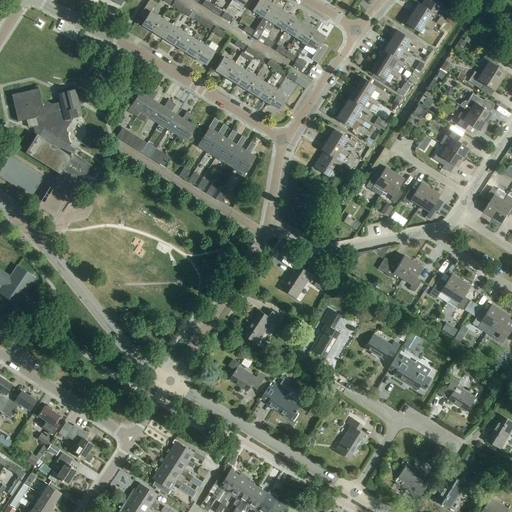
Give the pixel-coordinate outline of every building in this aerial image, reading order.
[(263,18),(272,4),(264,0),(258,0),(252,11),(263,18)] [(432,13),(434,15),(439,7),(447,13),(449,10),(433,0),(424,0),(420,6),(432,13)] [(153,32),(162,19),(150,12),(155,5),(148,1),(138,17),(145,21),(142,26),(153,32)] [(180,12),(184,7),(175,1),(172,7),(180,12)] [(210,11),(213,7),(205,2),(202,6),(210,11)] [(263,18),(255,32),(252,36),(262,43),(265,38),(274,25),(282,11),(272,4),(263,18)] [(412,15),(433,28),(435,24),(428,20),(432,13),(420,6),(418,5),(412,15)] [(184,7),(180,12),(189,17),(193,12),(184,7)] [(213,7),(210,11),(219,17),(222,12),(213,7)] [(285,31),(293,18),(282,11),(274,25),(285,31)] [(230,24),(233,19),(224,14),(221,18),(230,24)] [(201,26),(205,20),(196,15),(193,20),(201,26)] [(431,32),(433,28),(412,15),(405,25),(419,34),(423,27),(431,32)] [(295,38),(304,24),(293,18),(285,31),(295,38)] [(163,39),(172,25),(162,19),(153,32),(163,39)] [(205,20),(201,26),(210,31),(214,25),(205,20)] [(306,45),(314,31),(304,24),(295,38),(306,45)] [(174,46),(183,32),(172,25),(163,39),(174,46)] [(243,31),(252,36),(255,32),(246,26),(243,31)] [(221,38),(225,32),(216,27),(212,32),(221,38)] [(314,31),(306,45),(316,51),(311,60),(317,64),(327,48),(322,45),(326,38),(314,31)] [(390,41),(404,50),(408,43),(416,48),(418,45),(397,31),(390,41)] [(183,32),(174,46),(185,52),(193,39),(183,32)] [(265,38),(262,43),(271,48),(274,43),(265,38)] [(196,59),(204,45),(193,39),(185,52),(196,59)] [(243,50),(246,45),(237,40),(234,45),(243,50)] [(461,40),(458,45),(463,48),(466,43),(461,40)] [(411,55),(404,50),(390,41),(383,52),(397,60),(398,60),(402,53),(409,58),(411,55)] [(204,45),(196,59),(206,66),(218,47),(213,43),(210,49),(204,45)] [(494,45),(491,52),(504,57),(506,49),(494,45)] [(284,56),(287,51),(278,46),(275,51),(284,56)] [(245,51),(254,57),(257,52),(248,47),(245,51)] [(292,61),(295,56),(287,51),(284,56),(292,61)] [(257,52),(254,57),(263,62),(266,58),(257,52)] [(407,66),(398,60),(397,60),(383,52),(377,62),(391,71),(391,70),(396,74),(400,67),(405,70),(407,66)] [(483,71),(500,82),(506,73),(496,66),(499,61),(487,53),(483,58),(489,62),(483,71)] [(226,78),(234,64),(224,58),(215,71),(226,78)] [(303,68),(306,63),(298,58),(295,62),(303,68)] [(275,70),(278,66),(269,60),(266,65),(275,70)] [(396,74),(391,70),(391,71),(377,62),(370,72),(373,74),(384,81),(389,74),(398,80),(401,76),(396,74)] [(419,62),(414,71),(419,74),(424,65),(419,62)] [(237,84),(245,71),(234,64),(226,78),(237,84)] [(278,66),(275,70),(284,76),(287,71),(278,66)] [(247,91),(256,77),(245,71),(237,84),(247,91)] [(408,81),(414,85),(421,75),(414,71),(408,81)] [(442,80),(445,74),(441,71),(437,77),(442,80)] [(494,91),(500,82),(483,71),(479,76),(474,73),(468,82),(480,90),(484,85),(494,91)] [(295,83),(298,78),(289,72),(286,77),(295,83)] [(462,82),(466,77),(460,73),(457,78),(462,82)] [(382,84),(384,81),(373,74),(371,77),(382,84)] [(256,77),(247,91),(258,98),(267,84),(256,77)] [(368,83),(362,79),(356,89),(370,98),(373,92),(378,95),(382,97),(385,93),(382,92),(368,83)] [(269,104),(277,91),(267,84),(258,98),(269,104)] [(398,89),(396,92),(403,97),(409,87),(405,84),(400,90),(398,89)] [(137,118),(153,91),(149,89),(145,95),(140,92),(127,112),(137,118)] [(379,103),(374,101),(370,98),(356,89),(349,99),(363,108),(367,102),(376,107),(379,103)] [(52,105),(41,99),(39,90),(12,96),(18,123),(27,121),(28,129),(35,127),(37,136),(26,153),(61,176),(61,175),(79,187),(92,166),(74,155),(76,151),(70,147),(72,144),(70,143),(67,130),(73,120),(83,117),(76,91),(58,95),(60,103),(52,105)] [(149,119),(159,104),(153,100),(157,94),(153,91),(137,118),(146,123),(149,119)] [(277,91),(269,104),(280,111),(288,98),(277,91)] [(485,102),(472,94),(469,99),(470,100),(467,103),(466,102),(461,105),(460,106),(469,111),(486,123),(492,113),(481,107),(485,102)] [(397,96),(393,102),(396,104),(398,101),(400,102),(402,99),(397,96)] [(427,98),(422,105),(428,110),(433,102),(427,98)] [(349,99),(343,109),(357,118),(361,111),(367,115),(369,112),(363,108),(349,99)] [(159,104),(149,119),(158,125),(172,103),(168,101),(164,107),(159,104)] [(168,131),(178,115),(172,112),(176,106),(172,103),(158,125),(168,131)] [(343,109),(336,120),(350,128),(354,121),(363,127),(365,123),(357,118),(343,109)] [(469,111),(468,113),(466,116),(460,113),(457,118),(459,119),(456,124),(474,136),(477,131),(480,132),(486,123),(469,111)] [(177,137),(191,115),(187,113),(183,119),(178,115),(168,131),(177,137)] [(177,137),(186,143),(196,127),(190,123),(194,117),(191,115),(177,137)] [(389,128),(392,122),(381,116),(378,122),(389,128)] [(206,152),(218,134),(213,131),(219,122),(214,119),(208,129),(209,129),(198,147),(206,152)] [(215,158),(227,139),(223,136),(228,128),(223,125),(218,134),(206,152),(215,158)] [(122,141),(128,132),(123,129),(117,138),(122,141)] [(446,147),(463,158),(469,149),(459,142),(462,137),(450,129),(446,135),(452,138),(446,147)] [(327,141),(342,150),(346,143),(354,148),(356,144),(334,130),(327,141)] [(225,164),(237,145),(232,142),(237,134),(233,131),(227,139),(215,158),(225,164)] [(127,144),(132,136),(132,135),(128,132),(122,141),(127,144)] [(234,170),(246,151),(241,148),(247,139),(242,137),(237,145),(225,164),(234,170)] [(137,138),(131,147),(136,150),(142,141),(137,138)] [(335,160),(339,153),(347,158),(349,154),(342,150),(327,141),(321,151),(323,153),(335,160)] [(246,151),(234,170),(244,176),(256,157),(251,154),(256,146),(252,142),(246,151)] [(151,159),(157,149),(147,143),(140,153),(150,160),(151,159)] [(426,147),(420,143),(416,148),(422,152),(426,147)] [(457,168),(463,158),(446,147),(440,156),(436,154),(433,159),(443,166),(447,161),(457,168)] [(150,160),(155,162),(161,152),(157,149),(150,160)] [(345,166),(335,160),(323,153),(313,168),(333,181),(337,174),(331,170),(335,164),(343,169),(345,166)] [(166,155),(160,165),(165,169),(172,158),(166,155)] [(503,163),(500,168),(505,171),(508,167),(503,163)] [(380,195),(395,173),(385,167),(381,173),(379,171),(376,176),(374,174),(366,187),(371,190),(380,195)] [(185,180),(190,171),(185,168),(180,177),(185,180)] [(395,173),(380,195),(381,196),(384,191),(393,196),(390,200),(396,203),(402,193),(397,190),(404,179),(395,173)] [(194,186),(199,177),(194,174),(189,183),(194,186)] [(203,192),(208,183),(203,179),(198,189),(203,192)] [(419,206),(430,189),(421,183),(414,193),(409,190),(403,201),(408,204),(410,201),(419,206)] [(213,198),(218,189),(212,185),(207,194),(213,198)] [(493,218),(507,195),(498,189),(497,191),(492,188),(485,198),(490,201),(484,212),(493,218)] [(437,199),(440,195),(430,189),(419,206),(428,212),(425,218),(430,221),(437,210),(432,207),(437,199)] [(333,206),(340,196),(333,192),(327,202),(333,206)] [(511,198),(507,195),(493,218),(502,224),(509,213),(511,215),(511,198)] [(392,208),(386,204),(381,213),(387,217),(392,208)] [(445,204),(438,214),(445,218),(452,208),(445,204)] [(354,221),(350,228),(355,231),(360,224),(354,221)] [(402,279),(413,262),(404,256),(397,266),(390,262),(384,273),(395,280),(397,276),(402,279)] [(385,258),(378,269),(384,273),(390,262),(385,258)] [(413,262),(402,279),(411,285),(409,289),(414,292),(421,282),(416,278),(423,268),(413,262)] [(10,277),(0,270),(0,293),(17,304),(34,278),(17,266),(10,277)] [(311,284),(315,278),(297,266),(282,290),(296,299),(308,282),(311,284)] [(446,303),(461,280),(451,274),(451,275),(445,272),(439,281),(438,281),(429,295),(436,299),(437,297),(446,303)] [(328,287),(317,280),(314,285),(324,292),(328,287)] [(461,280),(446,303),(456,309),(457,307),(462,311),(469,300),(463,297),(470,286),(461,280)] [(464,311),(469,314),(475,305),(470,302),(464,311)] [(475,305),(469,314),(474,317),(480,308),(475,305)] [(490,328),(501,311),(491,305),(485,315),(480,312),(472,324),(477,328),(480,322),(490,328)] [(15,314),(15,315),(25,322),(25,321),(30,313),(20,307),(15,314)] [(280,317),(268,309),(265,315),(258,311),(241,336),(256,346),(272,321),(276,323),(280,317)] [(325,360),(340,334),(334,330),(341,317),(328,310),(321,323),(325,325),(310,351),(325,360)] [(511,328),(511,320),(509,319),(510,317),(501,311),(490,328),(486,333),(502,344),(511,328)] [(455,331),(446,325),(443,330),(452,335),(455,331)] [(403,343),(407,336),(400,332),(396,338),(403,343)] [(411,334),(407,340),(414,344),(418,338),(411,334)] [(391,346),(373,335),(364,350),(383,361),(387,354),(393,358),(400,346),(393,342),(391,346)] [(492,362),(502,368),(506,362),(495,355),(492,362)] [(402,361),(396,358),(389,371),(394,374),(393,377),(417,392),(419,389),(424,392),(431,379),(427,376),(430,370),(416,361),(414,364),(404,358),(402,361)] [(256,378),(238,367),(240,364),(233,359),(228,367),(235,371),(228,382),(246,394),(251,387),(256,390),(264,379),(258,375),(256,378)] [(0,410),(2,411),(12,395),(8,393),(13,386),(0,377),(0,391),(1,393),(0,395),(0,410)] [(465,413),(475,398),(457,387),(459,383),(453,379),(442,397),(448,400),(447,401),(465,413)] [(265,394),(262,399),(268,403),(267,405),(283,415),(282,417),(292,424),(299,414),(295,412),(299,406),(301,404),(304,399),(291,391),(286,398),(281,395),(284,391),(278,388),(272,384),(269,388),(266,393),(265,394)] [(12,395),(2,411),(11,417),(19,404),(30,411),(36,401),(35,401),(36,400),(36,398),(32,395),(30,396),(30,397),(21,392),(17,399),(12,395)] [(52,408),(49,406),(47,406),(46,407),(45,406),(40,414),(36,411),(33,416),(37,418),(38,416),(39,417),(40,417),(46,421),(42,427),(53,435),(59,425),(55,423),(60,416),(52,411),(52,410),(52,408)] [(500,450),(511,431),(511,422),(501,415),(485,440),(500,450)] [(350,461),(366,436),(359,432),(363,426),(351,418),(347,424),(350,427),(335,451),(350,461)] [(73,427),(66,423),(59,434),(65,438),(66,436),(78,444),(73,453),(83,460),(93,445),(85,440),(89,435),(74,425),(73,427)] [(42,433),(38,439),(45,444),(48,446),(50,443),(52,440),(42,433)] [(188,464),(189,462),(193,456),(203,463),(205,459),(195,452),(194,454),(174,441),(168,451),(188,464)] [(47,449),(56,456),(59,450),(50,444),(47,449)] [(194,466),(189,462),(188,464),(168,451),(162,460),(182,473),(183,471),(187,466),(192,469),(194,466)] [(27,462),(33,466),(34,466),(36,463),(38,460),(39,459),(36,457),(32,454),(32,455),(27,462)] [(67,485),(77,470),(69,465),(72,460),(63,454),(57,463),(63,467),(58,475),(53,471),(48,479),(55,484),(58,479),(67,485)] [(472,465),(475,460),(467,456),(464,461),(472,465)] [(193,477),(183,471),(182,473),(162,460),(156,469),(176,482),(177,481),(181,475),(191,481),(193,477)] [(7,462),(4,466),(23,479),(26,474),(7,462)] [(422,495),(427,486),(421,482),(426,475),(407,463),(398,478),(416,490),(416,491),(422,495)] [(47,477),(51,471),(42,465),(38,471),(47,477)] [(221,489),(227,493),(228,494),(240,475),(234,471),(235,470),(232,468),(224,480),(219,477),(214,485),(218,487),(214,494),(211,498),(215,500),(221,489)] [(182,484),(177,481),(176,482),(156,469),(150,479),(155,481),(153,484),(168,494),(175,485),(180,488),(178,490),(192,499),(196,493),(182,484)] [(468,487),(475,476),(463,469),(457,479),(450,475),(434,501),(449,510),(464,485),(468,487)] [(24,484),(29,487),(36,477),(31,474),(24,484)] [(238,500),(250,480),(241,474),(240,475),(228,494),(227,493),(224,499),(227,501),(231,495),(236,499),(238,500)] [(202,483),(193,477),(191,481),(190,483),(199,488),(202,483)] [(7,493),(12,496),(21,483),(16,480),(7,493)] [(240,501),(246,505),(247,506),(259,487),(253,483),(253,481),(250,480),(238,500),(236,499),(233,504),(237,507),(240,501)] [(152,506),(151,506),(157,510),(159,506),(153,503),(158,496),(138,483),(132,493),(152,506)] [(17,495),(22,498),(29,487),(24,484),(17,495)] [(41,495),(55,504),(62,494),(48,485),(41,495)] [(247,506),(246,505),(242,510),(245,511),(246,511),(249,507),(255,511),(256,511),(268,493),(262,489),(263,487),(260,486),(259,487),(247,506)] [(268,511),(278,497),(269,492),(268,493),(256,511),(255,511),(254,511),(268,511)] [(147,511),(151,506),(152,506),(132,493),(126,502),(141,511),(147,511)] [(15,509),(22,498),(17,495),(10,506),(15,509)] [(43,511),(49,511),(55,504),(41,495),(34,506),(43,511)] [(282,511),(288,503),(278,497),(268,511),(282,511)] [(507,511),(508,510),(490,498),(481,511),(507,511)] [(141,511),(126,502),(120,511),(141,511)] [(221,503),(215,511),(222,511),(226,507),(221,503)]
